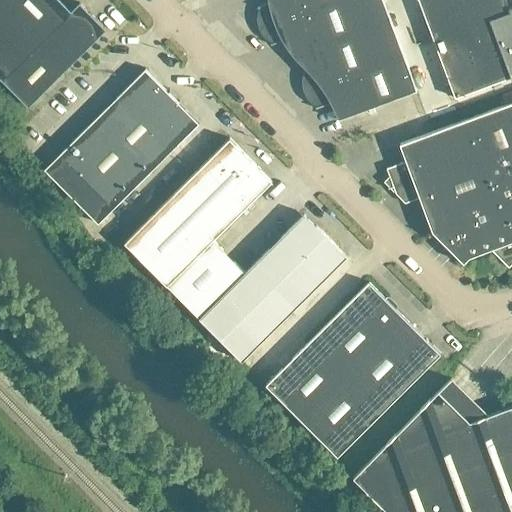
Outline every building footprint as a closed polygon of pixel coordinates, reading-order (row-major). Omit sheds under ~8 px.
[(72,12),(60,0),(0,0),(0,77),(29,106),(106,28),(81,3),(72,12)] [(383,0),(271,0),(272,1),(257,6),(257,8),(259,7),(260,8),(258,11),(257,15),(257,19),(258,23),(259,27),(261,31),(263,35),(266,38),(269,40),(272,42),(271,43),(271,44),(290,37),(302,71),(304,70),(304,71),(303,75),(302,79),(302,82),(303,86),(304,91),(306,95),(308,98),(311,101),(314,103),(317,105),(317,106),(316,107),(316,108),(331,102),(337,119),(417,90),(383,0)] [(511,9),(511,10),(506,0),(419,0),(455,97),(511,76),(511,9)] [(99,223),(199,123),(145,68),(45,168),(99,223)] [(511,101),(400,143),(407,161),(403,162),(387,168),(390,176),(394,185),(388,187),(389,188),(394,186),(396,193),(405,202),(416,198),(420,196),(433,231),(464,262),(477,248),(488,245),(491,248),(490,248),(509,267),(511,263),(511,101)] [(272,180),(261,168),(230,137),(124,242),(167,285),(168,284),(213,239),(272,180)] [(347,255),(304,213),(245,272),(200,317),(199,317),(242,360),(347,255)] [(200,317),(245,272),(213,239),(168,284),(200,317)] [(338,456),(441,353),(412,324),(369,281),(348,302),(266,384),(338,456)] [(344,467),(374,497),(452,419),(511,396),(511,387),(500,356),(429,383),(344,467)] [(511,511),(511,469),(489,478),(454,511),(511,511)]
